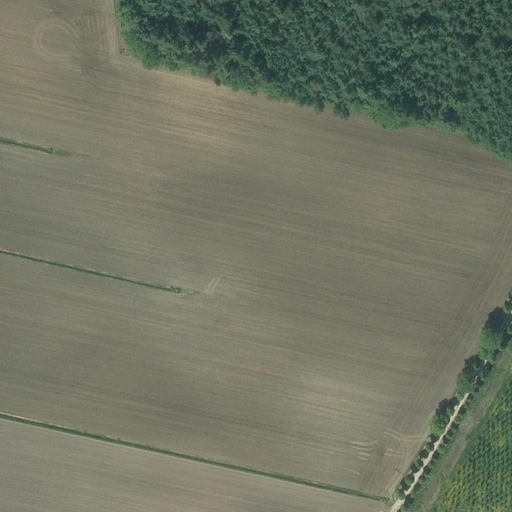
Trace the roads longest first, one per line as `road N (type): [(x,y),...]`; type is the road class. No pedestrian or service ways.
road 1 (track): [(511,298),(391,511)]
road 2 (track): [(511,146),(368,110)]
